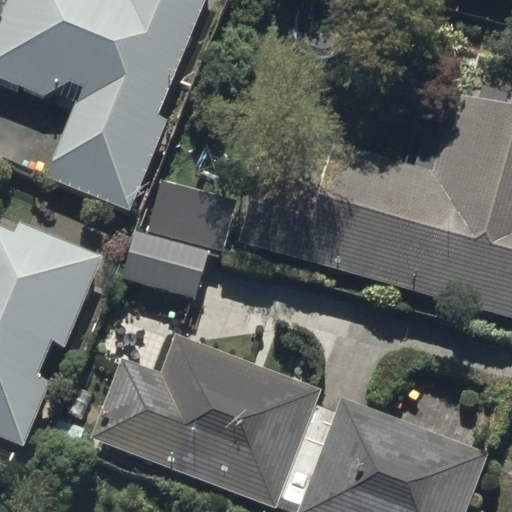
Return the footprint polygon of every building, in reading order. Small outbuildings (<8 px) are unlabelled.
[(8,0),(2,16),(0,14),(0,77),(45,95),(69,81),(83,86),(49,181),(127,214),(167,119),(158,115),(206,0),(8,0)] [(269,136),(237,248),(511,327),(511,97),(511,98),(457,82),(428,182),(269,136)] [(16,229),(0,222),(0,437),(24,447),(50,378),(40,375),(54,337),(70,343),(103,253),(19,221),(16,229)] [(208,251),(133,231),(120,281),(195,301),(208,251)] [(316,399),(170,345),(157,381),(117,366),(86,450),(255,511),(463,511),(484,458),(340,404),(334,421),(311,412),(316,399)]
